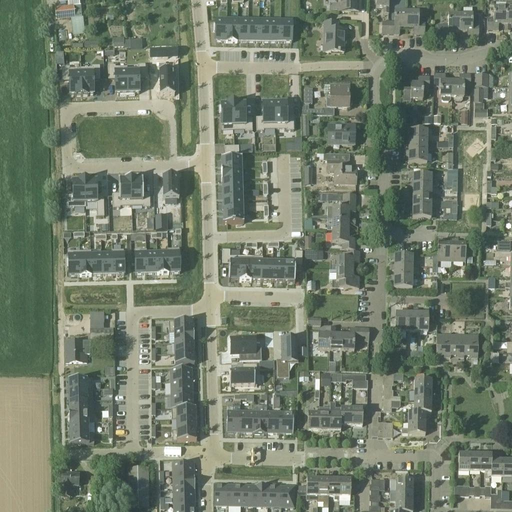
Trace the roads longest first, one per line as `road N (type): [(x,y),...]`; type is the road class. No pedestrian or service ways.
road 1 (unclassified): [(58,369),(47,0)]
road 2 (residential): [(511,49),(458,60),(400,54),(373,72),(373,101),(384,123),(382,233)]
road 3 (residential): [(205,165),(66,167),(65,108),(163,107)]
road 4 (residential): [(208,307),(132,309),(132,453)]
road 5 (residential): [(208,307),(213,454)]
road 6 (residential): [(205,165),(207,295)]
road 7 (residential): [(434,511),(431,457),(373,455),(373,443)]
